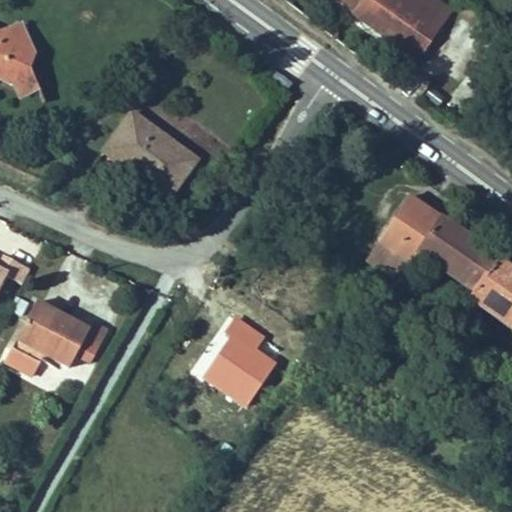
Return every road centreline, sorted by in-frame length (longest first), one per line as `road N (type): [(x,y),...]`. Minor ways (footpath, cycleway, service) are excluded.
road 1 (residential): [(0,172),(167,254),(333,75)]
road 2 (primary): [(333,75),(511,210)]
road 3 (primary): [(234,0),(333,75)]
